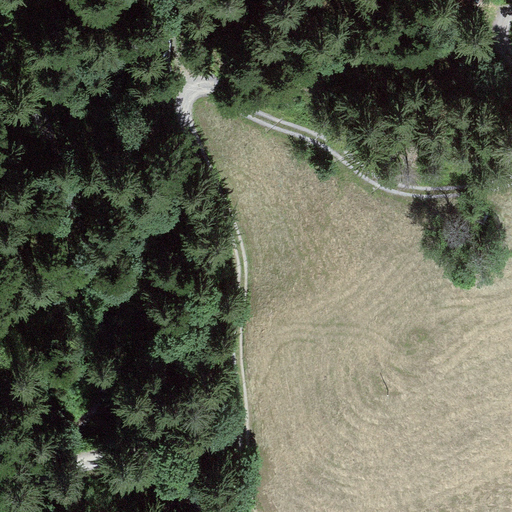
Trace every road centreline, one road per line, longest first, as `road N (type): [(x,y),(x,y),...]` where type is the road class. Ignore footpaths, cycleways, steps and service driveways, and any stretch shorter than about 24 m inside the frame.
road 1 (track): [(511,194),(460,215),(391,209),(204,115),(204,149),(248,248),(251,511)]
road 2 (track): [(16,511),(68,466),(109,458),(147,462),(179,478),(208,511)]
